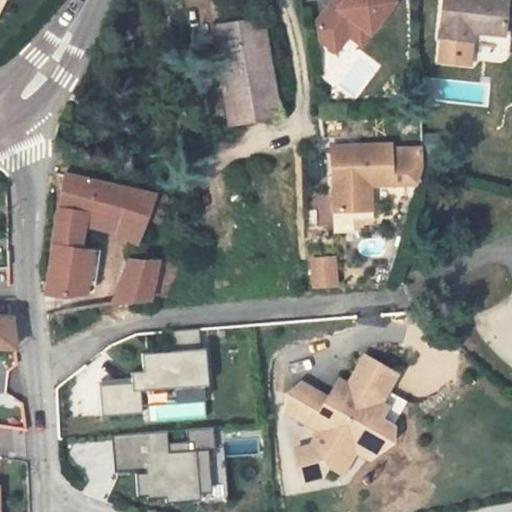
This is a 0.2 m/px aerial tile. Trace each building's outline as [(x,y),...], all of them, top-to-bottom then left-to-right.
[(317,23),(319,41),(335,53),(348,37),(357,25),(370,35),(394,3),(389,0),(346,0),(339,9),(332,4),(317,23)] [(511,5),(511,0),(444,0),(438,44),(470,48),(472,38),(503,43),(508,5),(511,5)] [(230,128),(281,120),(264,21),(215,29),(230,128)] [(361,47),(370,35),(357,25),(348,37),(361,47)] [(332,149),(336,214),(373,211),(371,186),(418,183),(423,166),(422,148),(391,150),(390,145),(361,147),(362,152),(352,152),(352,147),(332,149)] [(153,201),(58,178),(52,247),(48,290),(65,291),(73,292),(73,287),(88,284),(90,247),(135,245),(136,224),(150,225),(153,201)] [(161,203),(153,201),(150,225),(160,225),(161,203)] [(335,285),(334,252),(308,253),(309,286),(335,285)] [(175,261),(125,259),(124,299),(173,300),(174,288),(175,261)] [(187,261),(175,261),(174,288),(184,288),(187,261)] [(0,359),(11,361),(9,353),(8,326),(0,325),(0,359)] [(143,373),(132,374),(133,383),(100,386),(102,416),(143,413),(142,391),(208,386),(205,351),(200,351),(199,330),(174,332),(175,352),(142,355),(143,373)] [(297,447),(306,478),(325,472),(329,464),(344,472),(357,448),(373,445),(367,423),(381,419),(384,414),(389,405),(382,400),(399,369),(367,351),(350,381),(353,383),(345,395),(336,397),(302,380),(290,389),(287,408),(321,427),(313,443),(297,447)] [(373,445),(357,448),(372,457),(394,439),(398,421),(384,414),(381,419),(367,423),(373,445)] [(214,447),(213,429),(189,431),(190,449),(214,447)] [(211,491),(208,452),(168,454),(166,433),(114,436),(116,473),(136,472),(138,498),(168,496),(169,501),(199,499),(199,492),(211,491)]
